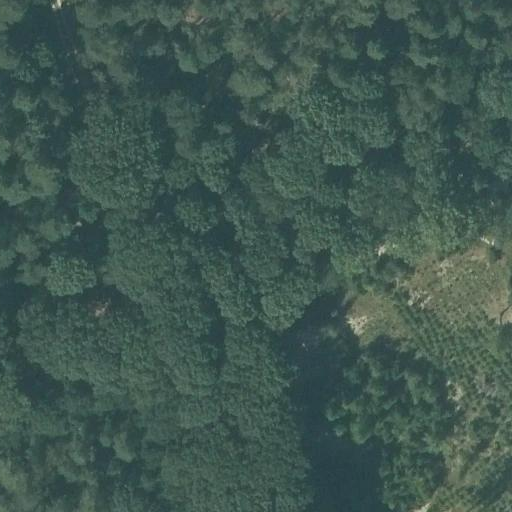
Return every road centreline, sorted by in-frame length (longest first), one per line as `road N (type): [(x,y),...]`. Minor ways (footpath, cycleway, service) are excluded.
road 1 (track): [(475,214),(402,249),(161,316)]
road 2 (track): [(56,0),(146,275)]
road 3 (track): [(161,316),(224,511)]
road 4 (track): [(161,316),(0,366)]
road 5 (track): [(146,275),(0,321)]
